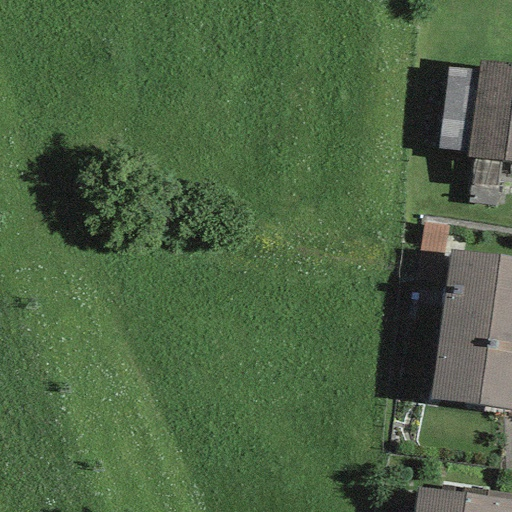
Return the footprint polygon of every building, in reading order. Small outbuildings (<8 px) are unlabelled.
[(511,163),(511,64),(478,60),(475,71),(466,153),(466,158),(511,163)] [(438,150),(466,153),(475,71),(447,68),(438,150)] [(443,255),(448,226),(422,223),(418,251),(443,255)] [(511,258),(450,249),(429,400),(511,411),(511,258)] [(511,495),(441,486),(440,491),(511,500),(511,495)] [(511,511),(511,500),(440,491),(416,488),(412,511),(511,511)]
